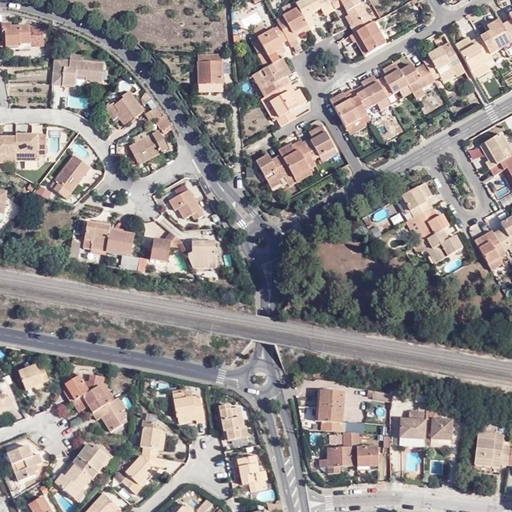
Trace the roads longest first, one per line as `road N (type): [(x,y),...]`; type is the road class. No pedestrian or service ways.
road 1 (tertiary): [(201,157),(133,57),(72,19),(0,1)]
road 2 (residential): [(201,157),(130,187),(118,183),(84,128),(0,118)]
road 3 (residential): [(0,334),(220,376)]
road 4 (residential): [(426,154),(464,221),(486,208),(451,140)]
road 5 (residential): [(500,511),(391,498),(328,501)]
road 6 (tertiary): [(259,398),(297,511)]
